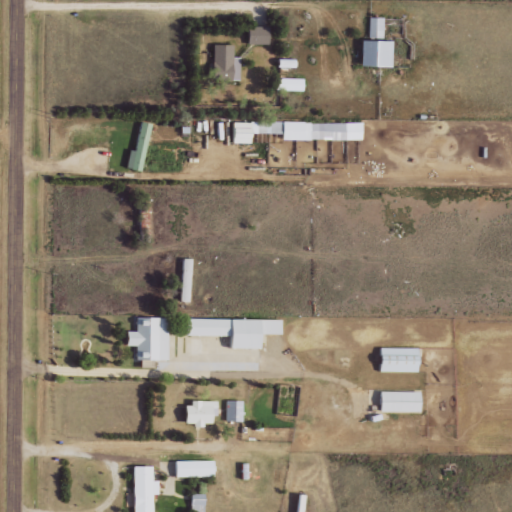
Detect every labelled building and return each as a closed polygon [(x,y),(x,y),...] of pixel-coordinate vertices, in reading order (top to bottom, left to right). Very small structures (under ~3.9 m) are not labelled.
[(366,36),(381,36),(382,18),(367,17),(366,36)] [(264,26),(244,27),(244,44),(264,44),(264,26)] [(387,67),(388,41),(356,41),(355,66),(387,67)] [(230,45),(210,45),(210,73),(215,73),(215,81),(237,80),(237,57),(230,57),(230,45)] [(272,90),(301,91),(302,79),(273,78),(272,90)] [(229,122),(229,144),(251,143),(251,133),(272,133),(272,121),(229,122)] [(131,151),(126,150),(123,169),(139,172),(148,124),(137,122),(131,151)] [(359,123),(279,123),(279,131),(280,131),(280,140),(359,140),(359,123)] [(165,317),(133,317),(133,331),(123,331),(122,345),(133,346),(133,359),(165,360),(165,317)] [(259,348),(259,334),(280,334),(280,319),(181,318),(181,335),(225,336),(224,348),(259,348)] [(414,372),(414,348),(375,348),(375,372),(414,372)] [(376,411),(418,411),(418,391),(376,391),(376,411)] [(214,415),(214,401),(180,402),(180,425),(208,424),(208,415),(214,415)] [(240,401),(224,401),(223,421),(240,422),(240,401)] [(171,461),(172,477),(213,476),(212,460),(171,461)] [(129,466),(129,511),(151,511),(151,494),(156,494),(155,481),(150,481),(150,466),(129,466)]
